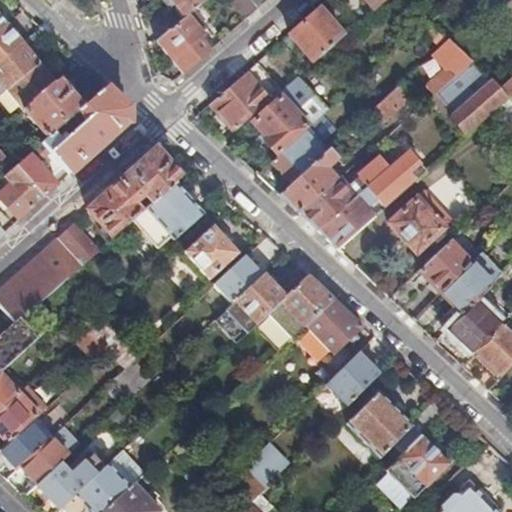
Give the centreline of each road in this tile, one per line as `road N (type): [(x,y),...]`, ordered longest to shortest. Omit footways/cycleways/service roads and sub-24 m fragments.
road 1 (residential): [(167,115),(511,438)]
road 2 (residential): [(167,115),(0,267)]
road 3 (residential): [(297,0),(167,115)]
road 4 (residential): [(42,0),(137,87)]
